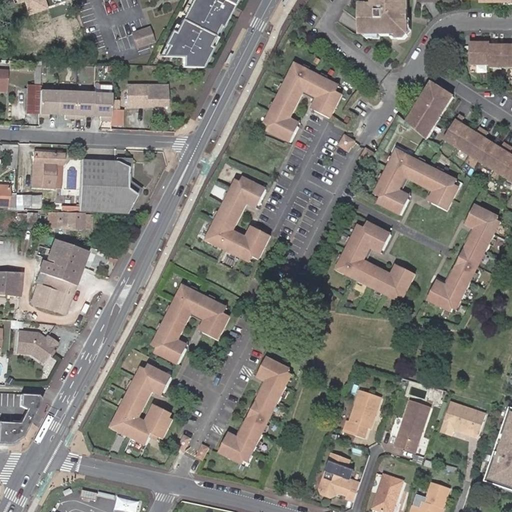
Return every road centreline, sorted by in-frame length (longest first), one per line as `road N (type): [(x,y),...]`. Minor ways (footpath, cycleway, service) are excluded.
road 1 (secondary): [(200,141),(35,462)]
road 2 (residential): [(0,134),(200,141)]
road 3 (secondary): [(273,0),(200,141)]
road 4 (residential): [(35,462),(174,484)]
